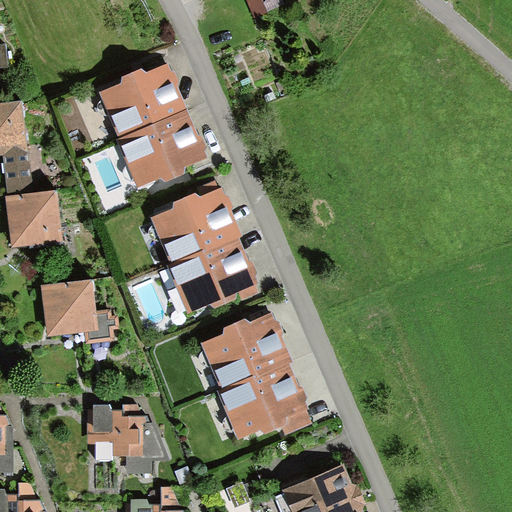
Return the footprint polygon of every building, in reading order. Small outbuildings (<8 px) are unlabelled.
[(6,45),(0,45),(0,68),(8,68),(6,45)] [(188,110),(168,62),(150,70),(147,65),(124,75),(126,81),(102,91),(122,137),(184,112),(188,110)] [(23,102),(0,104),(0,155),(4,155),(29,153),(23,102)] [(187,167),(204,160),(184,112),(122,137),(118,139),(137,187),(164,176),(166,180),(180,174),(188,171),(187,167)] [(29,153),(4,155),(9,196),(33,193),(29,153)] [(240,234),(220,186),(202,194),(200,188),(176,199),(179,204),(155,215),(174,261),(237,236),(240,234)] [(9,196),(6,196),(11,248),(63,242),(57,191),(33,193),(9,196)] [(239,291),(256,284),(237,236),(174,261),(170,263),(190,311),(217,300),(218,303),(233,297),(240,294),(239,291)] [(93,279),(42,284),(48,336),(84,331),(98,329),(96,311),(93,279)] [(112,309),(96,311),(98,329),(84,331),(86,345),(116,342),(115,330),(120,329),(118,316),(112,317),(112,309)] [(290,359),(270,312),(252,319),(250,314),(226,324),(228,330),(204,340),(224,387),(286,361),(290,359)] [(286,361),(224,387),(220,389),(240,436),(266,425),(268,429),(283,423),(287,433),(312,422),(286,361)] [(13,426),(5,427),(4,406),(0,405),(0,472),(14,472),(13,426)] [(155,421),(150,422),(148,416),(143,416),(139,405),(123,405),(123,410),(112,410),(111,405),(94,406),(94,409),(89,409),(89,444),(97,443),(97,461),(114,460),(113,455),(127,455),(127,473),(152,472),(152,460),(172,461),(155,421)] [(282,511),(363,511),(366,504),(359,485),(353,484),(344,464),(282,491),(284,495),(276,498),(282,511)] [(18,482),(19,493),(0,493),(0,511),(44,511),(37,493),(31,482),(18,482)] [(243,482),(227,488),(235,507),(251,501),(243,482)] [(181,511),(170,486),(162,486),(162,504),(149,505),(147,499),(131,500),(131,504),(125,504),(125,511),(181,511)]
